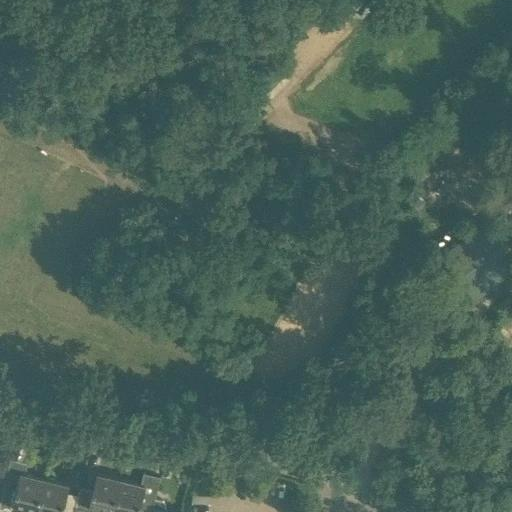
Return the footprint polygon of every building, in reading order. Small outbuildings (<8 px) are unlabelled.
[(496,214),(511,206),(511,189),(490,199),(496,214)] [(475,296),(511,266),(511,261),(482,223),(442,255),(475,296)] [(304,268),(266,344),(279,350),(278,351),(291,358),(303,335),(319,343),(346,289),(304,268)] [(36,510),(45,476),(20,470),(17,481),(5,478),(0,498),(0,505),(12,509),(13,504),(36,510)] [(113,511),(121,477),(97,471),(93,488),(80,485),(76,502),(75,511),(113,511)] [(74,511),(75,511),(76,502),(65,499),(69,483),(45,476),(36,510),(43,511),(74,511)] [(163,511),(166,503),(163,498),(142,493),(145,483),(121,477),(113,511),(116,511),(163,511)]
